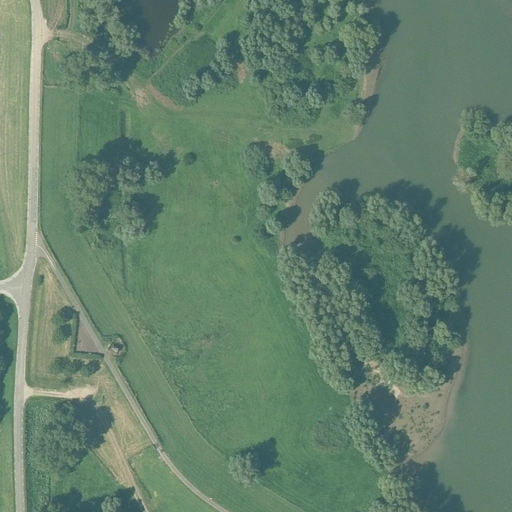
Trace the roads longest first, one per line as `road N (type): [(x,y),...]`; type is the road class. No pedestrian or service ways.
road 1 (tertiary): [(26,284),(34,0)]
road 2 (tertiary): [(20,511),(26,284)]
road 3 (track): [(36,34),(78,38),(150,91)]
